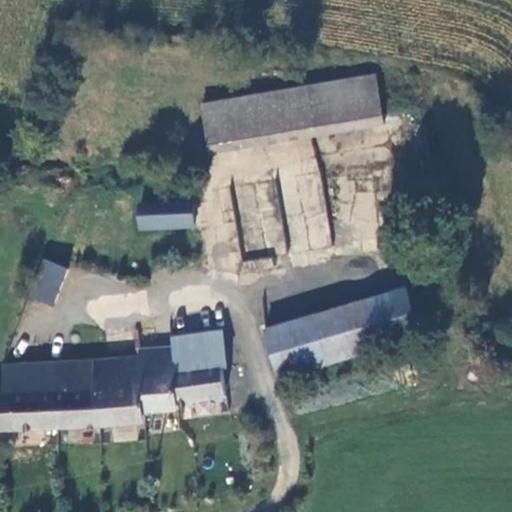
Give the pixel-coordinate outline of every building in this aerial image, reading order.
[(218,102),(226,151),(404,120),(396,71),(218,102)] [(204,208),(153,212),(155,236),(206,232),(204,208)] [(43,257),(27,295),(52,305),(68,268),(43,257)] [(240,273),(272,271),(271,257),(239,260),(240,273)] [(286,336),(302,384),(445,338),(430,290),(286,336)] [(192,404),(223,397),(222,389),(230,388),(229,380),(221,381),(221,372),(228,372),(228,367),(220,367),(217,333),(173,337),(174,348),(142,350),(142,357),(25,367),(27,390),(4,392),(6,432),(143,423),(143,412),(159,411),(175,411),(175,406),(192,404)]
